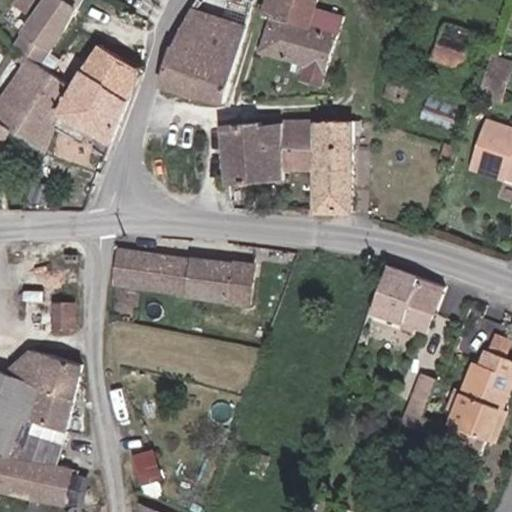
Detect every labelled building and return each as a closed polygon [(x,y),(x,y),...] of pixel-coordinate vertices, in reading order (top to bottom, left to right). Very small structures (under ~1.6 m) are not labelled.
[(70,32),(83,1),(82,0),(51,0),(47,8),(32,0),(22,0),(15,12),(37,25),(19,54),(23,57),(34,64),(45,71),(70,32)] [(232,0),(222,26),(254,38),(263,9),(240,0),(232,0)] [(325,4),(327,4),(328,0),(277,0),(276,4),(321,18),(325,4)] [(315,39),(317,30),(321,18),(276,4),(268,26),(277,29),(315,39)] [(162,91),(230,111),(254,38),(222,26),(200,18),(180,54),(176,55),(162,91)] [(467,57),(480,34),(454,20),(441,42),(467,57)] [(302,82),(327,89),(344,35),(317,30),(315,39),(277,29),(267,62),(305,73),(302,82)] [(91,72),(105,51),(82,37),(69,59),(91,72)] [(460,71),(467,57),(441,42),(434,56),(460,71)] [(86,80),(132,107),(143,75),(105,51),(91,72),(86,80)] [(34,64),(23,57),(20,63),(30,69),(34,64)] [(115,150),(132,107),(86,80),(78,92),(45,71),(34,64),(30,69),(0,115),(0,162),(5,164),(16,137),(46,160),(56,135),(87,151),(90,145),(115,150)] [(486,100),(504,106),(511,83),(511,70),(498,65),(486,100)] [(389,106),(404,112),(413,86),(398,81),(389,106)] [(319,176),(357,172),(358,122),(290,129),(291,156),(318,155),(319,170),(319,176)] [(292,172),(291,156),(290,129),(266,131),(263,127),(226,133),(232,190),(292,183),(292,172)] [(511,135),(490,127),(473,175),(502,186),(504,178),(511,181),(511,135)] [(292,172),(319,170),(318,155),(291,156),(292,172)] [(321,215),(356,213),(357,172),(319,176),(321,215)] [(46,218),(52,202),(34,196),(29,211),(46,218)] [(102,299),(238,314),(242,277),(106,261),(102,299)] [(367,326),(421,347),(439,301),(385,280),(367,326)] [(58,298),(57,327),(81,327),(81,299),(58,298)] [(39,343),(57,343),(57,317),(39,317),(39,343)] [(57,488),(40,483),(68,371),(19,356),(0,376),(0,508),(16,511),(50,511),(56,490),(57,488)] [(479,460),(490,430),(510,381),(479,369),(474,383),(465,380),(439,443),(442,444),(435,462),(472,477),(479,460)] [(395,430),(408,435),(424,397),(410,392),(395,430)] [(479,460),(485,463),(497,432),(490,430),(479,460)] [(408,452),(421,456),(427,442),(414,437),(408,452)] [(144,483),(169,476),(161,447),(136,453),(144,483)] [(50,511),(64,511),(68,494),(56,490),(50,511)]
